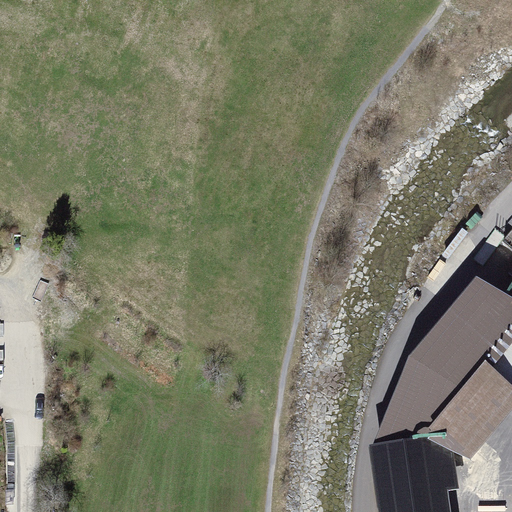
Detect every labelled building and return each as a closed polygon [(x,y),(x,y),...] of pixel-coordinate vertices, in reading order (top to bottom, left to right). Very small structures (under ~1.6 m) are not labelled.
[(497,352),(469,329),(451,313),(405,366),(421,378),(413,389),(444,419),(497,352)] [(511,349),(489,377),(511,396),(511,349)] [(511,406),(511,400),(492,383),(467,412),(490,432),(511,406)] [(420,403),(411,390),(383,449),(438,443),(445,421),(420,403)] [(449,511),(447,496),(460,494),(451,442),(438,443),(383,449),(368,451),(377,511),(449,511)]
